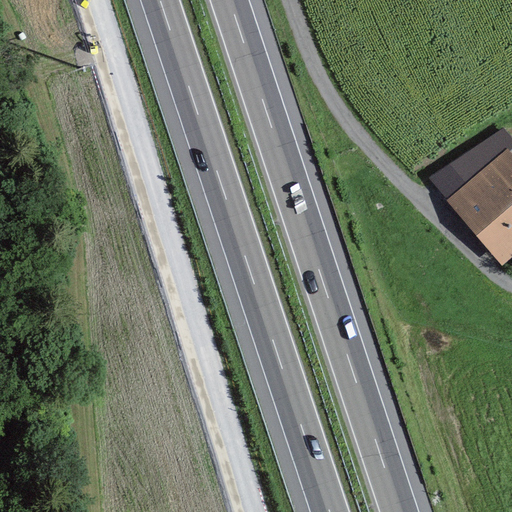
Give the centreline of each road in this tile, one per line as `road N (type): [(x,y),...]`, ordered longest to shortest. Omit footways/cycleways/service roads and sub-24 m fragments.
road 1 (motorway): [(159,0),(329,511)]
road 2 (motorway): [(398,511),(229,0)]
road 3 (track): [(98,0),(256,511)]
road 4 (unclassified): [(382,162),(319,76),(290,0)]
road 5 (unclassified): [(382,162),(511,285)]
